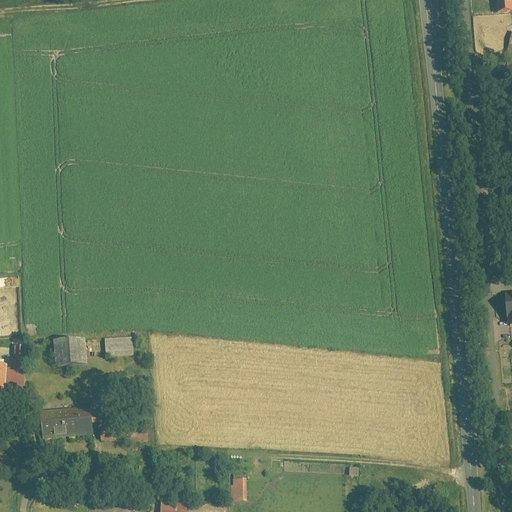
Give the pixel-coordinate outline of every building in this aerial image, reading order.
[(511,0),(496,0),(499,17),(511,15),(511,0)] [(133,338),(104,340),(106,359),(134,357),(133,338)] [(85,340),(53,342),(55,368),(87,366),(85,340)] [(25,368),(0,365),(0,399),(23,401),(25,368)] [(91,408),(40,412),(42,441),(94,437),(91,408)] [(102,428),(101,441),(148,443),(148,430),(102,428)] [(230,502),(245,502),(245,480),(230,480),(230,502)] [(178,511),(179,511),(184,511),(184,503),(158,503),(157,511),(178,511)]
